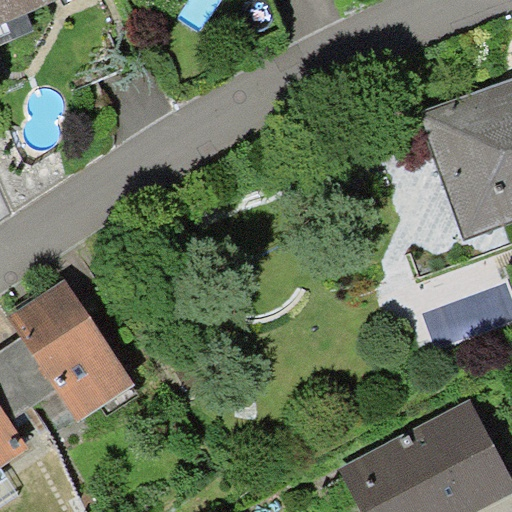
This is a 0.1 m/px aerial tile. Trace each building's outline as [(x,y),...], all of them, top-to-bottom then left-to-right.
[(0,0),(0,24),(26,13),(56,0),(55,0),(0,0)] [(0,44),(34,29),(26,13),(0,24),(0,44)] [(511,221),(511,78),(419,112),(465,239),(511,221)] [(134,384),(65,278),(32,300),(29,302),(19,308),(8,316),(22,337),(56,389),(78,421),(100,407),(132,385),(134,384)] [(17,305),(19,308),(29,302),(32,300),(30,296),(17,305)] [(56,389),(22,337),(0,351),(0,404),(10,420),(56,389)] [(139,395),(132,385),(100,407),(106,416),(139,395)] [(511,493),(511,477),(470,399),(338,468),(361,511),(475,511),(484,508),(511,493)] [(0,404),(0,467),(29,448),(10,420),(0,404)] [(0,506),(18,494),(0,467),(0,478),(0,479),(0,506)]
